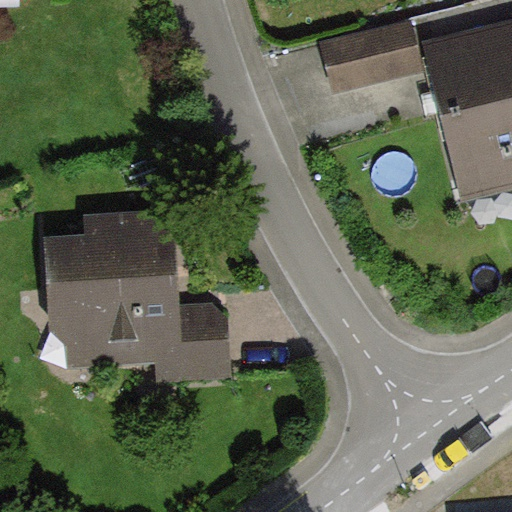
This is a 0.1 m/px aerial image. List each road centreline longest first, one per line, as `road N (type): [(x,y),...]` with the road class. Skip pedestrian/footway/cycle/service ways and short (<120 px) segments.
road 1 (residential): [(422,437),(263,180),(194,0)]
road 2 (residential): [(422,437),(323,511)]
